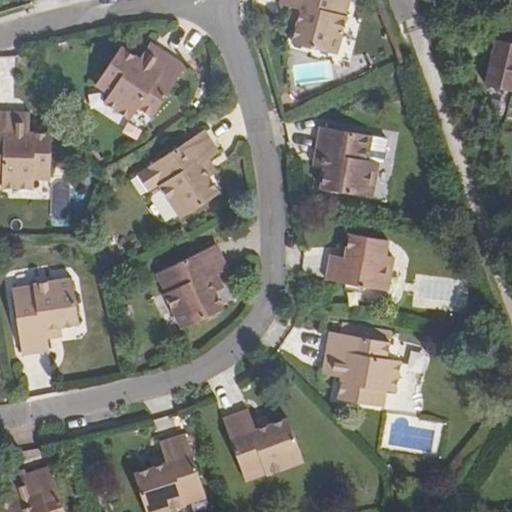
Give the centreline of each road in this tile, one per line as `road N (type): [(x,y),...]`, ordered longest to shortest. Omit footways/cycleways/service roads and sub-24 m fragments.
road 1 (residential): [(0,418),(188,377),(239,345),(262,314),(272,204),(228,29),(209,0)]
road 2 (residential): [(203,0),(98,13),(0,38)]
